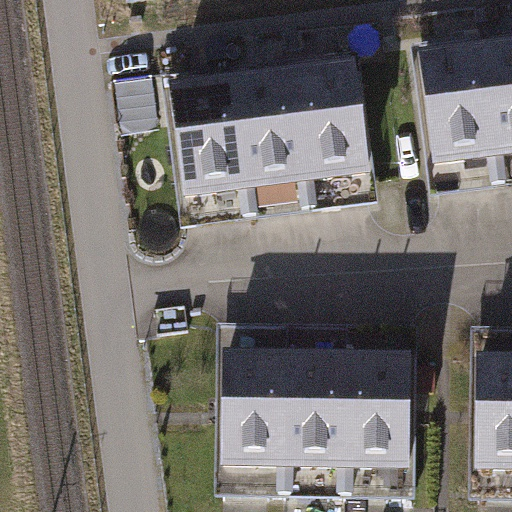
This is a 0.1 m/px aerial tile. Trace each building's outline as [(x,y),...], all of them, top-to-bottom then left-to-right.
[(511,41),(478,45),(498,195),(511,192),(511,41)] [(478,45),(410,55),(428,204),(498,195),(478,45)] [(356,60),(288,70),(306,219),(375,210),(356,60)] [(288,70),(229,77),(246,226),(306,219),(288,70)] [(229,77),(160,86),(178,236),(246,226),(229,77)] [(394,163),(376,165),(379,185),(397,183),(394,163)] [(291,330),(219,330),(219,403),(219,480),(290,481),(291,330)] [(351,330),(291,330),(290,481),(349,480),(351,330)] [(420,332),(351,330),(349,480),(417,480),(418,416),(420,332)] [(511,337),(472,338),(471,417),(470,486),(511,485),(511,337)]
